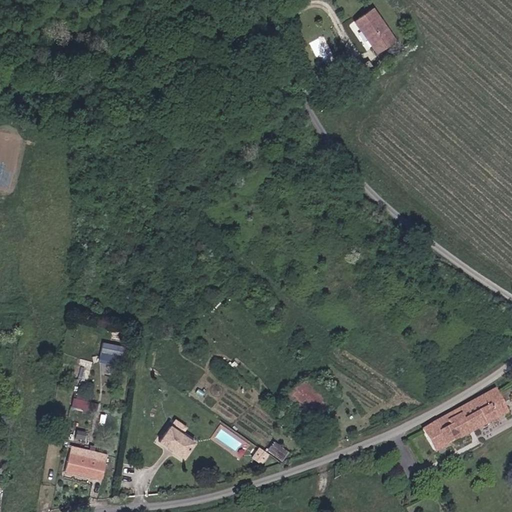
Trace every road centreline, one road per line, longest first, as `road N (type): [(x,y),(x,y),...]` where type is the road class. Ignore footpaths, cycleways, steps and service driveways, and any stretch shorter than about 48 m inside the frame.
road 1 (unclassified): [(511,358),(419,422),(269,480),(104,511)]
road 2 (unclassified): [(511,299),(392,214),(350,168),(279,52),(267,0)]
